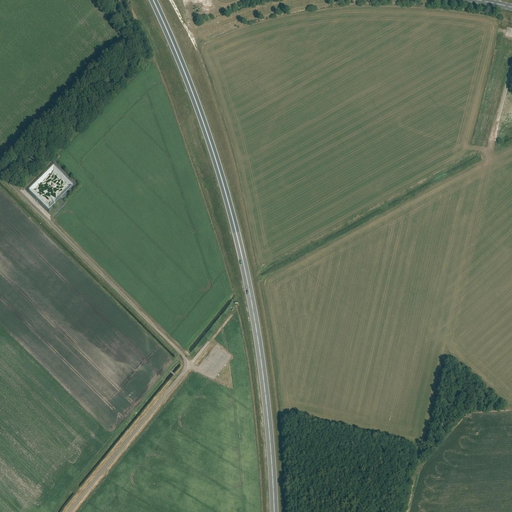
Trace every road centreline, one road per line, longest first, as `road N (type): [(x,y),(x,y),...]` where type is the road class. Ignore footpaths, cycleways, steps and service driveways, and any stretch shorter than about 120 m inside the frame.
road 1 (trunk): [(273,511),(259,347),(235,228),(205,129),(151,0)]
road 2 (track): [(66,511),(187,365),(0,173)]
